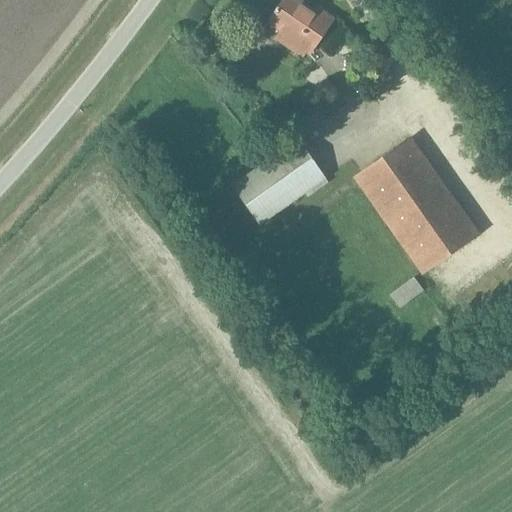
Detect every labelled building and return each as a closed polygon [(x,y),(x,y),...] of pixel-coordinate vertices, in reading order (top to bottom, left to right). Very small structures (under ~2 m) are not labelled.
[(308,55),(332,20),(317,9),(314,13),(295,0),(282,0),(267,23),(280,31),(278,35),(308,55)] [(420,274),(476,235),(409,139),(353,178),(420,274)] [(258,226),(324,179),(296,140),(230,186),(258,226)] [(477,332),(511,307),(511,257),(453,299),(477,332)] [(422,292),(413,279),(390,296),(397,304),(400,308),(422,292)] [(430,286),(409,307),(423,320),(444,300),(430,286)] [(399,332),(417,328),(413,311),(396,315),(399,332)]
